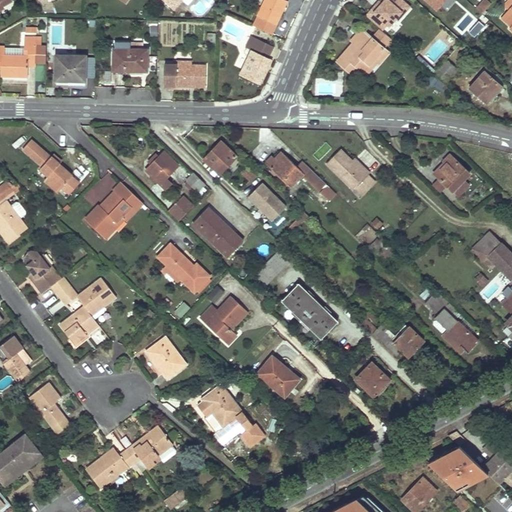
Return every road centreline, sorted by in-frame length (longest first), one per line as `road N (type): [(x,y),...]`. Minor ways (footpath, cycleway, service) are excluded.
road 1 (primary): [(261,511),(511,380)]
road 2 (tertiary): [(511,136),(412,116),(273,112)]
road 3 (secondary): [(273,112),(62,110)]
road 4 (unknown): [(444,399),(303,268)]
road 5 (residential): [(0,281),(95,398)]
road 6 (secondary): [(322,0),(273,112)]
